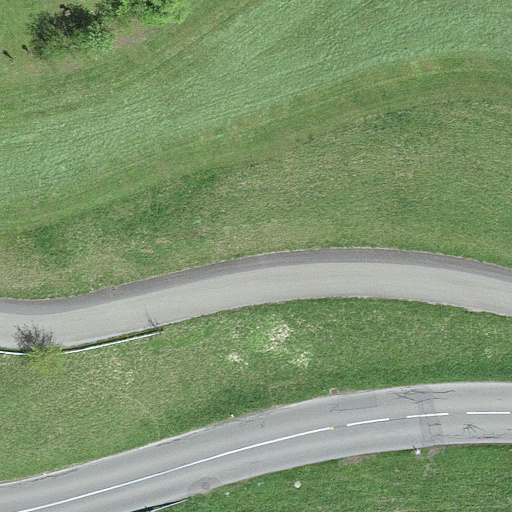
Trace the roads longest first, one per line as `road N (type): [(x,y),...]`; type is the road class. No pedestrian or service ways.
road 1 (residential): [(511,292),(413,278),(264,283),(190,293),(45,332),(0,329)]
road 2 (secondary): [(511,411),(342,424),(20,511)]
